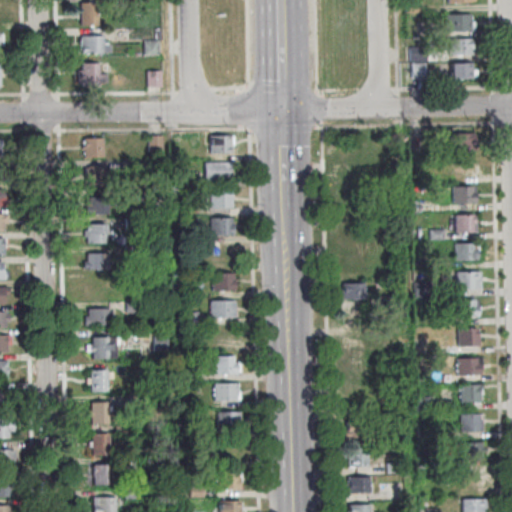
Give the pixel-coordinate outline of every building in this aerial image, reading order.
[(405,5),(420,5),(420,16),(405,15),(405,5)] [(80,7),(98,6),(98,28),(80,29),(80,7)] [(445,18),(471,18),(471,24),(470,24),(470,35),(445,36),(445,18)] [(82,39),(104,39),(104,48),(111,47),(111,56),(82,57),(82,39)] [(450,43),(471,42),(472,59),(450,59),(450,43)] [(144,43),(158,43),(159,58),(145,58),(144,43)] [(409,49),(425,49),(425,64),(409,64),(409,49)] [(82,66),(99,66),(99,77),(106,77),(107,87),(99,87),(99,91),(82,91),(82,88),(76,88),(76,73),(82,73),(82,66)] [(410,66),(425,66),(425,82),(411,82),(410,66)] [(448,69),(472,68),(472,83),(449,84),(448,69)] [(147,74),(162,74),(162,90),(147,90),(147,74)] [(473,131),(474,143),(476,143),(476,150),(454,151),(453,132),(473,131)] [(208,134),(230,134),(230,135),(233,135),(233,145),(230,145),(230,151),(209,151),(208,134)] [(147,135),(162,135),(162,151),(147,151),(147,135)] [(83,136),(102,137),(102,156),(83,156),(83,148),(80,149),(80,144),(83,144),(83,136)] [(338,158),(335,158),(335,152),(338,152),(338,143),(360,143),(360,161),(338,161),(338,158)] [(379,154),(393,154),(393,167),(379,167),(379,154)] [(474,158),(453,158),(453,175),(474,175),(474,158)] [(203,162),(230,161),(230,179),(204,179),(203,162)] [(87,164),(103,164),(103,186),(87,185),(87,179),(83,179),(83,169),(87,170),(87,164)] [(363,190),(363,171),(338,171),(338,190),(363,190)] [(181,172),(196,172),(196,186),(181,186),(181,172)] [(452,185),(471,185),(472,191),(475,191),(475,203),(452,204),(452,185)] [(208,189),(230,188),(230,196),(232,196),(232,206),(208,207),(208,189)] [(124,190),(138,190),(138,203),(124,203),(124,190)] [(84,196),(107,196),(107,213),(84,213),(84,196)] [(365,216),(365,200),(339,200),(339,216),(365,216)] [(180,201),(196,201),(196,212),(180,212),(180,201)] [(473,220),(476,220),(476,231),(474,231),(474,233),(454,234),(453,214),(473,213),(473,220)] [(208,216),(231,216),(231,221),(232,221),(233,234),(209,234),(208,216)] [(124,218),(138,218),(138,233),(124,233),(124,218)] [(85,222),(104,222),(104,242),(85,242),(85,236),(82,235),(82,230),(85,229),(85,222)] [(359,247),(359,228),(338,228),(338,247),(359,247)] [(428,229),(443,229),(443,239),(428,240),(428,229)] [(453,243),(473,242),(473,247),(476,247),(477,261),(454,261),(453,243)] [(232,263),(232,244),(210,244),(210,263),(232,263)] [(123,246),(138,246),(138,258),(123,258),(123,246)] [(85,251),(108,252),(108,268),(82,269),(82,261),(85,261),(85,251)] [(364,272),(364,255),(341,255),(341,272),(364,272)] [(455,271),(480,270),(480,289),(456,290),(455,271)] [(210,272),(232,271),(232,277),(233,277),(234,290),(210,290),(210,272)] [(343,289),(342,283),(364,282),(364,298),(338,299),(338,290),(343,289)] [(0,286),(8,286),(8,295),(4,295),(4,303),(0,303),(0,286)] [(383,296),(397,295),(397,306),(383,306),(383,296)] [(208,300),(233,299),(233,301),(234,301),(235,316),(208,317),(208,300)] [(477,304),(478,317),(455,318),(454,299),(475,299),(475,304),(477,304)] [(124,302),(139,302),(139,313),(124,313),(124,302)] [(86,307),(108,308),(108,324),(83,324),(83,315),(86,315),(86,307)] [(0,310),(4,311),(5,313),(9,313),(9,321),(5,321),(5,326),(0,326),(0,310)] [(343,325),(339,325),(338,317),(343,317),(343,310),(365,310),(365,327),(343,328),(343,325)] [(182,312),(196,312),(197,325),(182,325),(182,312)] [(216,345),(237,345),(237,327),(216,327),(216,345)] [(457,328),(476,327),(476,334),(479,334),(479,345),(477,345),(477,347),(457,347),(457,328)] [(90,336),(113,336),(114,357),(91,358),(91,351),(88,351),(88,344),(90,344),(90,336)] [(152,336),(166,336),(167,351),(152,351),(152,336)] [(361,338),(342,338),(342,355),(361,355),(361,338)] [(213,355),(233,355),(232,361),(236,360),(236,373),(214,373),(213,355)] [(475,361),(478,361),(479,375),(456,375),(455,357),(475,357),(475,361)] [(342,382),(366,382),(366,365),(342,365),(342,382)] [(185,368),(199,368),(199,380),(185,380),(185,368)] [(88,369),(106,369),(107,391),(89,391),(88,369)] [(212,382),(212,399),(235,399),(239,399),(239,390),(238,390),(237,382),(212,382)] [(458,383),(477,382),(478,402),(459,402),(458,383)] [(0,388),(0,410),(10,411),(10,389),(0,388)] [(345,413),(368,413),(368,393),(345,393),(345,413)] [(128,394),(143,394),(143,408),(128,408),(128,394)] [(414,396),(429,395),(429,410),(415,410),(414,396)] [(89,402),(107,401),(108,423),(90,424),(90,416),(86,416),(86,410),(89,410),(89,402)] [(215,411),(240,410),(240,421),(237,421),(237,428),(215,428),(215,411)] [(478,429),(478,431),(460,432),(459,413),(477,412),(478,418),(480,418),(481,429),(478,429)] [(0,418),(13,419),(13,431),(9,431),(9,438),(0,437),(0,418)] [(347,420),(367,419),(367,438),(348,438),(347,435),(346,435),(345,424),(347,424),(347,420)] [(114,426),(128,426),(129,436),(114,436),(114,426)] [(416,429),(430,428),(430,439),(416,439),(416,429)] [(90,433),(108,433),(109,454),(91,455),(90,448),(87,448),(87,442),(90,441),(90,433)] [(216,460),(240,460),(240,441),(216,441),(216,460)] [(460,441),(480,441),(481,460),(461,461),(460,441)] [(0,448),(8,448),(8,449),(15,449),(16,460),(8,460),(9,466),(0,467),(0,448)] [(346,453),(366,452),(367,467),(347,468),(346,453)] [(385,463),(401,462),(401,473),(385,473),(385,463)] [(91,464),(110,464),(110,485),(92,485),(91,464)] [(482,488),(482,469),(462,469),(462,488),(482,488)] [(215,470),(238,470),(238,476),(239,476),(239,488),(215,488),(215,470)] [(348,493),(343,493),(343,483),(347,483),(347,477),(368,476),(368,493),(348,494),(348,493)] [(0,477),(10,477),(10,483),(13,483),(13,489),(10,489),(10,496),(0,496),(0,477)] [(188,486),(203,486),(203,497),(188,497),(188,486)] [(124,489),(138,489),(138,499),(124,499),(124,489)] [(91,511),(91,497),(115,498),(115,511),(91,511)] [(461,511),(461,498),(485,498),(486,507),(483,507),(483,511),(461,511)] [(217,500),(217,511),(239,511),(239,500),(217,500)] [(348,504),(368,503),(368,511),(344,511),(348,511),(348,504)]
